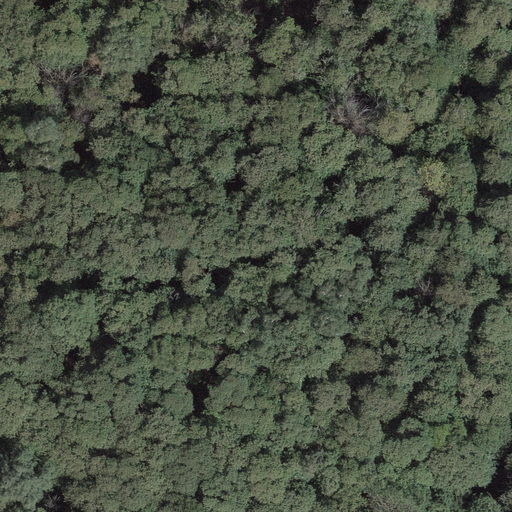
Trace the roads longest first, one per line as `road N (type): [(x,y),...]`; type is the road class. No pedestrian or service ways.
road 1 (track): [(0,98),(234,69),(113,0)]
road 2 (track): [(241,0),(511,39)]
